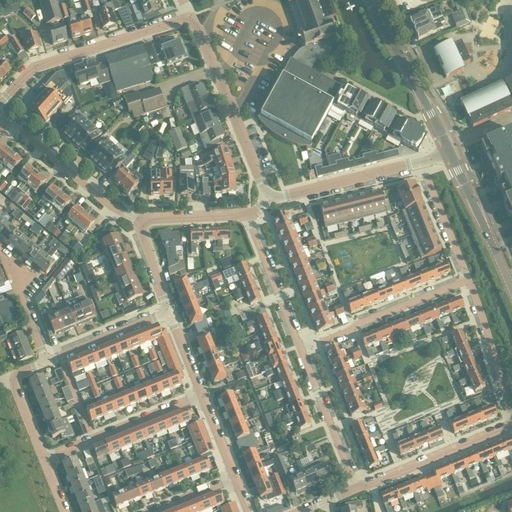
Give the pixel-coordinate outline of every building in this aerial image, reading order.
[(46,26),(62,21),(58,8),(57,8),(54,0),(45,0),(39,2),(46,26)] [(83,10),(75,12),(76,15),(77,21),(78,21),(82,37),(92,33),(89,20),(93,19),(87,0),(80,2),(83,10)] [(162,10),(157,0),(145,0),(139,2),(145,17),(162,10)] [(262,110),(257,119),(259,121),(260,123),(262,125),(263,126),(265,128),(267,130),(269,131),(269,132),(271,133),(273,135),(275,136),(276,137),(278,138),(280,139),(282,140),(284,141),(286,142),(287,143),(289,143),(291,144),(292,144),(295,145),(297,146),(306,147),(307,147),(308,147),(308,148),(309,148),(310,148),(315,139),(314,138),(328,112),(341,87),(335,84),(310,70),(313,65),(314,63),(318,59),(319,58),(322,56),(327,54),(328,53),(330,51),(331,49),(332,46),(333,43),(333,41),(332,39),(335,38),(328,19),(330,18),(336,16),(329,0),(286,0),(288,4),(289,4),(294,2),(306,33),(301,35),(300,35),(299,35),(304,48),(302,49),(298,51),(295,55),(291,60),(290,59),(280,76),(281,77),(263,110),(262,110)] [(454,5),(457,12),(465,9),(463,2),(454,5)] [(112,7),(113,7),(112,4),(111,4),(105,6),(104,9),(97,11),(98,15),(103,30),(115,26),(111,14),(115,13),(112,7)] [(58,8),(62,21),(67,20),(63,7),(58,8)] [(409,19),(414,30),(443,16),(441,12),(436,14),(434,8),(409,19)] [(129,21),(123,9),(117,12),(123,24),(129,21)] [(28,10),(23,15),(31,23),(36,17),(28,10)] [(454,23),(456,27),(457,29),(470,24),(464,10),(457,13),(460,20),(454,23)] [(71,20),(67,21),(68,24),(72,40),(82,37),(78,21),(77,21),(76,15),(70,17),(71,20)] [(443,16),(414,30),(419,40),(443,29),(440,23),(445,21),(443,16)] [(52,46),(67,41),(62,26),(48,31),(52,46)] [(31,30),(19,34),(21,40),(24,39),(28,54),(41,50),(36,35),(33,36),(31,30)] [(9,42),(17,56),(16,56),(21,63),(28,59),(23,52),(14,39),(9,42)] [(148,68),(156,66),(154,61),(176,53),(175,51),(182,48),(180,41),(159,48),(159,47),(157,47),(151,49),(150,46),(142,49),(148,68)] [(442,70),(446,78),(462,71),(461,68),(470,64),(461,44),(452,48),(450,45),(434,52),(438,60),(437,61),(442,70)] [(154,61),(156,66),(156,67),(165,63),(167,68),(174,65),(176,66),(179,65),(180,63),(180,62),(187,60),(182,48),(175,51),(176,53),(154,61)] [(153,82),(148,68),(142,49),(105,60),(116,93),(153,82)] [(0,81),(10,70),(9,70),(11,67),(9,65),(11,63),(7,60),(6,62),(4,60),(2,62),(1,62),(0,61),(0,81)] [(100,86),(109,83),(103,66),(97,68),(96,63),(74,70),(80,87),(98,81),(100,86)] [(30,109),(45,123),(58,109),(61,112),(65,108),(66,108),(64,106),(72,97),(63,72),(56,74),(44,88),(42,86),(42,87),(36,93),(38,92),(42,96),(30,109)] [(506,83),(504,84),(505,87),(502,88),(501,86),(461,104),(472,129),(511,110),(511,109),(511,110),(511,109),(511,77),(511,78),(510,79),(509,81),(508,82),(506,83)] [(181,91),(187,106),(207,98),(203,87),(199,88),(197,84),(181,91)] [(341,87),(328,112),(341,119),(342,119),(344,115),(345,112),(355,95),(341,87)] [(133,119),(165,108),(159,90),(138,97),(137,94),(122,98),(128,114),(131,113),(133,119)] [(344,115),(347,116),(346,118),(347,121),(352,124),(355,124),(356,122),(358,123),(360,120),(359,120),(369,102),(355,95),(345,112),(344,115)] [(187,106),(193,121),(208,115),(209,114),(208,110),(211,109),(207,98),(187,106)] [(359,120),(360,120),(373,128),(373,127),(383,110),(369,102),(359,120)] [(373,127),(373,128),(387,135),(397,118),(383,110),(373,127)] [(66,140),(70,144),(88,124),(77,113),(61,130),(65,134),(63,136),(66,139),(66,140)] [(193,121),(199,136),(208,132),(219,127),(215,117),(211,118),(209,114),(208,115),(193,121)] [(397,118),(387,135),(401,143),(410,125),(397,118)] [(88,124),(70,144),(75,148),(75,147),(79,150),(81,148),(85,152),(100,135),(88,124)] [(410,125),(401,143),(418,152),(427,135),(410,125)] [(223,138),(219,127),(208,132),(199,136),(205,151),(222,144),(220,140),(223,138)] [(178,130),(168,134),(176,153),(186,149),(178,130)] [(511,130),(484,143),(485,144),(480,146),(485,157),(491,154),(495,163),(491,164),(499,182),(503,180),(507,189),(500,192),(504,201),(503,201),(511,220),(511,130)] [(92,164),(96,168),(115,149),(103,137),(87,154),(91,158),(89,160),(92,163),(92,164)] [(153,139),(146,151),(153,155),(157,141),(153,139)] [(159,145),(156,159),(162,160),(164,150),(159,145)] [(0,168),(11,154),(9,152),(10,151),(5,147),(4,148),(3,147),(0,150),(0,168)] [(115,149),(96,168),(101,172),(105,175),(107,172),(111,176),(121,166),(126,160),(115,149)] [(182,160),(191,156),(188,149),(179,153),(182,160)] [(213,158),(207,160),(193,164),(194,170),(198,168),(204,166),(230,158),(227,149),(212,153),(213,158)] [(383,154),(385,161),(399,157),(397,150),(383,154)] [(368,154),(371,165),(385,161),(383,154),(376,155),(375,152),(368,154)] [(0,168),(0,176),(6,170),(11,174),(21,162),(19,160),(20,159),(16,156),(15,157),(11,154),(0,168)] [(355,161),(357,168),(371,165),(368,154),(362,155),(363,159),(355,161)] [(131,155),(126,160),(121,166),(125,170),(136,159),(131,155)] [(230,158),(204,166),(205,171),(216,168),(217,173),(233,168),(230,158)] [(341,161),(344,171),(357,168),(355,161),(348,162),(347,159),(341,161)] [(328,167),(330,175),(344,171),(341,161),(335,162),(335,166),(328,167)] [(317,178),(330,175),(328,167),(321,169),(321,166),(314,168),(317,178)] [(8,185),(1,193),(13,203),(36,174),(33,172),(34,171),(30,167),(29,168),(27,167),(17,180),(22,184),(16,192),(8,185)] [(195,178),(194,174),(190,174),(190,168),(184,168),(184,180),(179,180),(180,195),(193,194),(192,180),(195,180),(195,178)] [(212,179),(213,183),(221,182),(234,178),(235,179),(236,178),(233,168),(217,173),(219,177),(212,179)] [(113,182),(121,189),(134,174),(129,169),(126,173),(123,171),(113,182)] [(134,174),(121,189),(128,196),(138,185),(142,181),(142,178),(135,172),(134,174)] [(160,173),(162,196),(172,195),(171,179),(170,172),(160,172),(160,173)] [(151,196),(162,196),(160,173),(152,173),(152,180),(150,180),(151,196)] [(36,174),(13,203),(17,206),(30,190),(35,194),(45,182),(44,181),(45,179),(40,176),(39,177),(36,174)] [(236,193),(236,191),(238,191),(237,187),(235,187),(235,179),(234,178),(221,182),(213,183),(214,194),(236,193)] [(210,184),(208,184),(202,184),(203,195),(211,195),(210,184)] [(414,184),(396,191),(400,201),(418,194),(414,184)] [(41,210),(34,220),(38,223),(61,195),(58,193),(59,191),(55,188),(54,189),(52,188),(42,200),(47,204),(42,211),(41,210)] [(381,193),(369,196),(374,217),(387,213),(385,208),(384,202),(381,193)] [(418,194),(400,201),(404,211),(422,204),(418,194)] [(61,195),(38,223),(44,228),(52,219),(50,217),(55,210),(60,215),(70,202),(68,201),(69,200),(65,196),(64,197),(61,195)] [(369,196),(357,199),(362,220),(374,217),(369,196)] [(357,199),(344,202),(349,223),(362,220),(357,199)] [(29,200),(21,209),(26,213),(33,204),(29,200)] [(344,202),(332,205),(337,226),(349,223),(344,202)] [(404,211),(401,213),(406,225),(427,217),(422,204),(404,211)] [(332,205),(319,208),(325,229),(337,226),(332,205)] [(72,224),(58,240),(62,243),(70,234),(86,215),(83,213),(84,212),(79,208),(78,209),(77,208),(67,220),(72,224)] [(12,216),(15,219),(20,212),(17,210),(12,216)] [(20,212),(15,219),(19,222),(21,219),(27,224),(30,220),(20,212)] [(273,219),(277,231),(292,226),(287,213),(273,219)] [(86,215),(70,234),(74,237),(79,231),(85,235),(95,222),(93,221),(94,220),(89,216),(88,217),(86,215)] [(427,217),(406,225),(411,236),(431,228),(427,217)] [(0,219),(0,236),(8,227),(0,219)] [(30,231),(33,234),(38,227),(35,225),(30,231)] [(277,231),(282,243),(297,237),(292,226),(277,231)] [(8,227),(0,236),(0,239),(2,241),(3,240),(9,245),(18,234),(8,227)] [(38,227),(33,234),(37,237),(42,231),(38,227)] [(431,228),(411,236),(416,248),(436,240),(431,228)] [(100,244),(104,254),(124,246),(120,239),(118,240),(117,236),(114,238),(105,230),(96,241),(98,245),(100,244)] [(166,249),(168,260),(171,276),(185,270),(183,261),(177,262),(174,249),(181,248),(178,233),(170,234),(169,231),(164,234),(159,234),(162,242),(166,249)] [(213,254),(217,253),(216,231),(189,232),(191,255),(196,254),(195,248),(193,248),(193,243),(215,242),(215,247),(212,247),(213,254)] [(216,231),(217,253),(222,253),(221,247),(219,247),(219,242),(230,242),(230,231),(216,231)] [(18,234),(9,245),(18,252),(27,242),(18,234)] [(282,243),(286,254),(301,248),(297,237),(282,243)] [(48,246),(52,249),(57,243),(54,240),(48,246)] [(436,240),(416,248),(420,259),(421,260),(441,251),(436,240)] [(78,241),(70,250),(75,254),(82,245),(78,241)] [(27,242),(18,252),(27,260),(36,249),(27,242)] [(45,257),(36,267),(46,275),(55,264),(49,260),(58,250),(66,257),(69,253),(61,246),(57,243),(52,249),(45,257)] [(104,254),(108,263),(108,264),(125,257),(124,254),(125,253),(124,246),(104,254)] [(286,254),(291,265),(306,259),(301,248),(286,254)] [(36,249),(27,260),(36,267),(45,257),(36,249)] [(108,264),(113,274),(132,266),(128,259),(127,260),(125,257),(108,264)] [(429,260),(433,270),(437,281),(451,275),(447,265),(435,269),(433,265),(436,264),(433,258),(429,260)] [(291,265),(295,277),(310,271),(306,259),(291,265)] [(64,264),(61,268),(67,274),(74,266),(67,260),(64,264)] [(414,266),(419,276),(423,287),(437,281),(433,270),(421,275),(419,271),(421,270),(419,264),(414,266)] [(234,284),(240,281),(240,282),(251,277),(246,265),(222,274),(225,282),(232,279),(234,284)] [(113,274),(117,284),(134,277),(132,274),(134,273),(132,266),(113,274)] [(61,268),(53,278),(56,280),(59,283),(67,274),(61,268)] [(400,271),(404,282),(409,292),(423,287),(419,276),(407,281),(405,277),(407,276),(405,270),(400,271)] [(295,277),(300,288),(315,282),(310,271),(295,277)] [(386,277),(390,287),(394,298),(409,292),(404,282),(392,287),(390,282),(393,281),(391,275),(386,277)] [(113,286),(117,295),(121,294),(140,286),(136,279),(135,280),(134,277),(117,284),(113,286)] [(229,300),(235,298),(256,289),(251,277),(240,282),(243,289),(227,295),(229,300)] [(53,278),(45,287),(48,290),(56,280),(53,278)] [(173,284),(191,326),(191,327),(195,325),(201,340),(197,342),(202,356),(214,351),(210,341),(213,340),(204,317),(201,318),(197,308),(200,306),(198,303),(195,304),(191,294),(194,293),(192,289),(190,290),(185,279),(173,284)] [(372,283),(376,293),(380,304),(394,298),(390,287),(378,292),(376,288),(379,287),(376,281),(372,283)] [(300,288),(304,299),(319,294),(315,282),(300,288)] [(118,306),(122,305),(124,311),(124,317),(138,312),(133,301),(142,297),(141,294),(142,293),(140,286),(121,294),(117,295),(114,296),(118,306)] [(45,287),(33,301),(38,305),(46,296),(44,294),(48,290),(45,287)] [(358,288),(362,299),(366,310),(380,304),(376,293),(364,298),(362,294),(365,293),(362,287),(358,288)] [(261,302),(256,289),(235,298),(237,302),(243,300),(242,298),(246,296),(250,306),(261,302)] [(92,294),(94,299),(96,304),(101,302),(97,291),(95,292),(92,294)] [(343,294),(351,315),(366,310),(362,299),(350,304),(348,299),(350,299),(348,292),(343,294)] [(304,299),(309,310),(323,305),(319,294),(304,299)] [(75,299),(85,325),(92,321),(91,320),(95,318),(92,311),(95,310),(91,302),(89,303),(88,301),(87,301),(86,299),(85,298),(84,297),(83,297),(81,297),(75,299)] [(68,309),(75,326),(78,325),(78,326),(85,325),(75,299),(71,301),(65,304),(67,309),(68,309)] [(446,305),(450,315),(454,325),(459,323),(457,317),(455,318),(453,314),(465,309),(461,299),(446,305)] [(0,317),(4,328),(18,322),(10,301),(0,305),(0,304),(0,317)] [(309,310),(313,322),(328,316),(323,305),(309,310)] [(432,311),(436,321),(440,331),(444,329),(445,330),(450,328),(448,323),(444,325),(443,323),(441,324),(439,320),(450,315),(446,305),(432,311)] [(58,313),(65,333),(72,329),(71,328),(75,326),(68,309),(67,309),(58,313)] [(223,312),(225,318),(231,316),(228,310),(223,312)] [(107,311),(100,314),(102,321),(110,318),(107,311)] [(418,316),(422,327),(426,336),(431,335),(428,329),(426,330),(425,326),(436,321),(432,311),(418,316)] [(47,314),(41,316),(45,328),(48,335),(53,333),(54,335),(58,333),(58,334),(65,333),(58,313),(48,317),(47,314)] [(328,316),(313,322),(317,333),(332,327),(329,320),(334,318),(333,314),(328,316)] [(404,322),(408,332),(412,342),(417,340),(414,335),(412,335),(410,331),(422,327),(418,316),(404,322)] [(267,317),(246,325),(248,330),(254,327),(253,325),(257,324),(261,334),(272,329),(267,317)] [(390,328),(394,338),(398,348),(403,346),(400,340),(398,341),(396,337),(408,332),(404,322),(390,328)] [(146,331),(150,343),(157,341),(162,339),(160,333),(157,327),(146,331)] [(375,333),(379,344),(380,344),(384,353),(388,352),(386,346),(384,347),(382,343),(394,338),(390,328),(375,333)] [(261,343),(254,345),(256,349),(256,350),(276,342),(272,329),(261,334),(265,344),(261,345),(261,343)] [(134,336),(139,348),(150,343),(146,331),(134,336)] [(157,354),(159,360),(159,361),(174,355),(164,331),(160,333),(162,339),(157,341),(161,353),(157,354)] [(441,340),(440,341),(442,345),(443,345),(449,342),(449,341),(453,339),(457,350),(468,346),(462,332),(441,340)] [(33,357),(23,333),(9,339),(18,363),(33,357)] [(369,359),(374,357),(371,351),(369,352),(367,348),(379,344),(375,333),(361,339),(365,350),(365,349),(369,359)] [(123,340),(128,352),(139,348),(134,336),(123,340)] [(112,345),(117,357),(128,352),(123,340),(112,345)] [(256,349),(249,351),(250,352),(251,356),(257,354),(258,354),(260,353),(265,351),(268,359),(271,357),(271,358),(281,354),(276,342),(256,350),(256,349)] [(100,350),(105,362),(117,357),(112,345),(100,350)] [(326,351),(351,416),(365,410),(340,346),(326,351)] [(446,354),(446,355),(448,359),(449,359),(455,356),(455,355),(456,354),(460,365),(473,360),(468,347),(468,346),(457,350),(446,354)] [(89,354),(94,366),(105,362),(100,350),(89,354)] [(202,356),(208,370),(220,365),(216,355),(219,354),(217,350),(214,351),(202,356)] [(78,358),(83,371),(94,366),(89,354),(78,358)] [(270,367),(264,369),(265,374),(286,366),(281,354),(271,358),(267,359),(270,367)] [(166,365),(171,377),(177,375),(179,380),(183,378),(174,355),(159,361),(162,367),(166,365)] [(67,363),(72,375),(74,380),(85,375),(83,371),(78,358),(67,363)] [(452,368),(452,369),(454,373),(455,373),(461,371),(460,368),(464,367),(469,378),(479,374),(474,361),(473,360),(460,365),(452,368)] [(223,364),(220,365),(208,370),(214,384),(226,379),(222,369),(224,368),(223,364)] [(286,366),(265,374),(267,379),(274,376),(273,373),(277,372),(281,382),(291,378),(286,366)] [(59,384),(66,381),(61,369),(54,372),(59,384)] [(235,375),(237,381),(246,378),(243,372),(235,375)] [(458,382),(460,387),(466,384),(465,383),(470,381),(475,393),(485,389),(479,374),(469,378),(458,382)] [(165,379),(170,391),(181,386),(179,380),(177,375),(171,377),(165,379)] [(30,382),(34,394),(47,388),(42,377),(30,382)] [(280,391),(273,394),(275,398),(296,390),(291,378),(281,382),(285,392),(281,393),(280,391)] [(154,384),(158,396),(170,391),(165,379),(154,384)] [(78,392),(86,388),(84,382),(76,386),(78,392)] [(142,388),(147,400),(158,396),(154,384),(142,388)] [(232,387),(234,393),(240,390),(237,385),(232,387)] [(34,394),(39,405),(51,400),(47,388),(34,394)] [(131,393),(136,405),(147,400),(142,388),(131,393)] [(300,402),(296,390),(275,398),(277,403),(283,400),(283,398),(286,396),(290,406),(300,402)] [(80,395),(83,400),(91,396),(89,391),(80,395)] [(67,404),(73,401),(70,392),(63,395),(67,404)] [(120,398),(124,409),(136,405),(131,393),(120,398)] [(243,457),(254,486),(266,481),(266,480),(262,470),(265,469),(263,465),(261,467),(257,456),(268,452),(266,448),(259,451),(251,432),(247,434),(243,423),(246,422),(244,418),(242,419),(238,409),(241,408),(239,404),(236,405),(232,395),(220,399),(237,442),(238,442),(244,457),(243,457)] [(109,402),(113,414),(124,409),(120,398),(109,402)] [(39,405),(43,416),(56,411),(61,409),(59,405),(54,407),(51,400),(39,405)] [(474,402),(478,412),(483,423),(497,417),(493,407),(481,412),(479,407),(481,406),(479,401),(474,402)] [(97,406),(102,418),(113,414),(109,402),(97,406)] [(285,423),(305,415),(300,402),(290,406),(294,416),(290,418),(289,416),(283,419),(285,423)] [(86,411),(91,423),(102,418),(97,406),(86,411)] [(460,408),(464,418),(469,429),(483,423),(478,412),(466,417),(464,413),(467,412),(464,407),(460,408)] [(77,409),(69,412),(72,418),(79,415),(77,409)] [(43,416),(48,427),(60,422),(56,411),(43,416)] [(173,416),(178,428),(185,425),(191,423),(186,411),(173,416)] [(445,414),(454,435),(469,429),(464,418),(452,423),(450,419),(452,418),(450,412),(445,414)] [(79,415),(72,418),(76,429),(84,425),(79,415)] [(310,427),(305,415),(285,423),(286,427),(293,425),(292,422),(296,421),(300,431),(310,427)] [(162,421),(166,433),(178,428),(173,416),(162,421)] [(351,426),(357,441),(367,437),(362,425),(367,423),(367,425),(373,423),(371,418),(351,426)] [(60,422),(48,427),(52,439),(57,437),(60,436),(62,440),(65,438),(63,434),(70,432),(70,431),(66,420),(65,420),(60,422)] [(185,425),(190,437),(205,432),(201,423),(198,424),(197,420),(191,423),(185,425)] [(150,426),(155,437),(166,433),(162,421),(150,426)] [(420,425),(424,435),(429,445),(443,440),(439,429),(426,434),(425,430),(427,429),(425,423),(420,425)] [(139,430),(143,442),(155,437),(150,426),(139,430)] [(406,430),(410,441),(414,451),(429,445),(424,435),(412,440),(410,435),(413,435),(410,429),(406,430)] [(127,435),(132,447),(143,442),(139,430),(127,435)] [(190,437),(195,449),(209,444),(205,432),(190,437)] [(357,441),(363,455),(373,451),(368,439),(373,438),(373,439),(379,437),(377,433),(367,437),(357,441)] [(116,440),(121,451),(132,447),(127,435),(116,440)] [(400,457),(414,451),(410,441),(398,446),(396,441),(398,440),(396,435),(391,436),(396,446),(395,447),(400,457)] [(294,447),(301,445),(298,437),(292,440),(294,447)] [(511,438),(503,443),(507,452),(511,463),(511,462),(511,455),(511,456),(509,452),(511,450),(511,438)] [(104,444),(109,456),(121,451),(116,440),(104,444)] [(489,448),(493,458),(497,469),(502,467),(499,461),(497,462),(495,457),(507,452),(503,443),(489,448)] [(97,461),(109,456),(104,444),(93,449),(97,461)] [(195,449),(200,461),(205,459),(205,460),(212,457),(210,454),(213,453),(209,444),(195,449)] [(313,445),(303,449),(307,459),(310,466),(317,485),(329,480),(324,467),(321,461),(314,464),(310,454),(316,452),(313,445)] [(379,454),(385,452),(385,451),(383,447),(373,451),(363,455),(368,470),(379,466),(374,453),(378,452),(379,454)] [(475,454),(479,464),(483,475),(488,473),(485,466),(483,467),(481,463),(493,458),(489,448),(475,454)] [(85,461),(88,468),(94,466),(88,451),(83,453),(86,461),(85,461)] [(461,460),(465,470),(469,480),(474,478),(471,472),(469,473),(467,469),(479,464),(475,454),(461,460)] [(280,456),(273,458),(281,479),(282,478),(287,476),(288,476),(280,456)] [(193,464),(198,476),(210,471),(205,460),(205,459),(200,461),(193,464)] [(300,462),(296,464),(301,476),(306,490),(317,485),(310,466),(307,459),(300,462)] [(75,460),(63,465),(67,476),(80,471),(75,460)] [(447,466),(451,476),(455,486),(460,484),(457,478),(455,479),(453,475),(465,470),(461,460),(447,466)] [(98,464),(101,471),(103,478),(107,476),(101,462),(98,464)] [(181,469),(186,481),(198,476),(193,464),(181,469)] [(408,485),(412,495),(416,505),(421,503),(418,497),(416,498),(414,494),(426,489),(427,492),(441,486),(439,481),(451,476),(447,466),(432,472),(434,475),(422,480),(422,479),(408,485)] [(170,474),(175,486),(186,481),(181,469),(170,474)] [(80,471),(67,476),(72,488),(85,483),(80,471)] [(158,478),(163,491),(175,486),(170,474),(158,478)] [(269,503),(285,496),(277,476),(266,480),(266,481),(254,486),(259,500),(264,498),(265,501),(269,503)] [(301,476),(289,481),(295,494),(306,490),(301,476)] [(147,483),(152,495),(163,491),(158,478),(147,483)] [(93,482),(97,491),(103,488),(100,479),(93,482)] [(85,483),(72,488),(76,499),(89,494),(85,483)] [(135,488),(140,500),(152,495),(147,483),(135,488)] [(393,491),(398,501),(402,511),(407,509),(404,503),(402,504),(400,500),(412,495),(408,485),(393,491)] [(124,492),(128,505),(140,500),(135,488),(124,492)] [(391,511),(390,509),(388,510),(386,506),(398,501),(393,491),(379,496),(384,507),(385,511),(391,511)] [(112,497),(117,510),(128,505),(124,492),(112,497)] [(89,494),(76,499),(81,509),(93,504),(89,494)] [(207,499),(212,510),(216,509),(223,506),(223,505),(219,494),(207,499)] [(108,511),(106,511),(112,511),(107,499),(101,501),(103,506),(106,505),(108,511)] [(196,503),(199,511),(207,511),(212,510),(207,499),(196,503)] [(93,504),(81,509),(81,511),(104,511),(100,502),(93,504)] [(341,511),(340,511),(355,511),(355,509),(360,508),(359,502),(344,505),(346,511),(341,511)] [(184,508),(185,511),(199,511),(196,503),(184,508)] [(219,511),(220,511),(236,511),(233,504),(231,506),(229,503),(223,505),(223,506),(216,509),(217,511),(219,511)]
